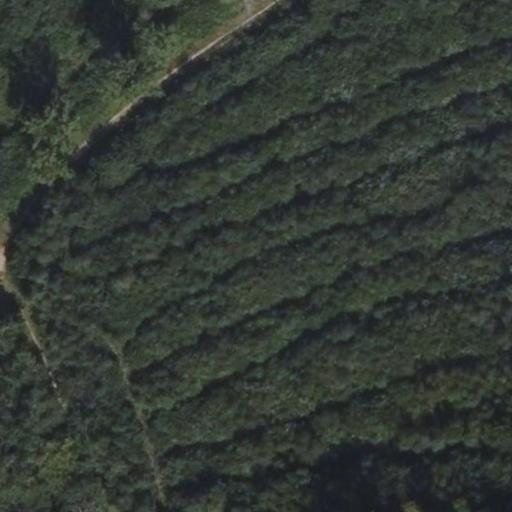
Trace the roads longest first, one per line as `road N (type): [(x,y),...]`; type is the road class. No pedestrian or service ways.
road 1 (track): [(0,247),(89,142),(286,0)]
road 2 (track): [(135,511),(0,246)]
